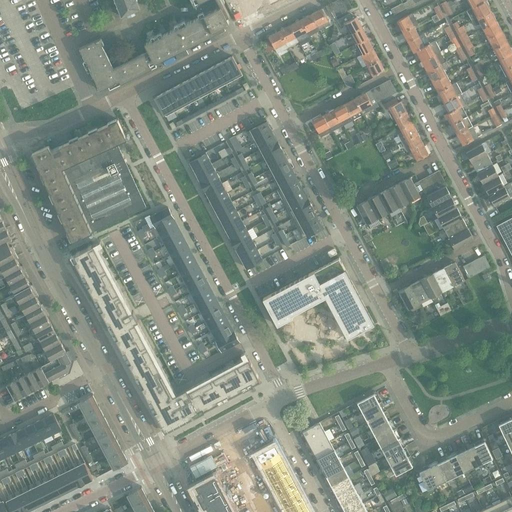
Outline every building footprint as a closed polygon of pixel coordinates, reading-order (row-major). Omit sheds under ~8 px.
[(101,38),(79,48),(82,53),(85,61),(87,64),(90,72),(92,74),(100,91),(108,86),(117,82),(119,81),(150,66),(149,63),(151,62),(153,61),(212,32),(214,35),(225,29),(224,26),(230,24),(227,18),(221,6),(218,0),(217,0),(196,0),(198,3),(201,9),(202,13),(203,15),(199,17),(192,20),(186,24),(176,29),(162,35),(152,40),(145,44),(148,51),(146,52),(144,53),(114,68),(113,68),(111,70),(98,43),(103,41),(101,38)] [(136,0),(114,0),(120,14),(117,15),(118,18),(121,17),(128,14),(128,16),(135,14),(134,11),(140,9),(136,0)] [(405,9),(416,3),(414,0),(409,0),(402,4),(405,9)] [(486,1),(485,0),(468,0),(472,8),(486,1)] [(449,7),(446,1),(441,4),(444,10),(449,7)] [(492,11),(486,1),(472,8),(467,11),(473,21),(492,11)] [(394,15),(405,9),(402,4),(391,10),(394,15)] [(441,11),(438,5),(433,8),(436,14),(441,11)] [(453,13),(449,7),(444,10),(447,16),(453,13)] [(328,21),(322,9),(311,15),(320,31),(331,25),(328,21)] [(445,18),(441,11),(436,14),(440,20),(445,18)] [(497,22),(492,11),(473,21),(472,21),(475,27),(480,23),(483,29),(497,22)] [(418,24),(413,13),(397,22),(403,32),(414,26),(418,24)] [(362,28),(357,17),(352,20),(349,14),(338,20),(341,26),(345,24),(350,34),(362,28)] [(320,31),(311,15),(301,21),(309,36),(320,31)] [(309,36),(301,21),(290,26),(298,42),(309,36)] [(460,28),(457,22),(452,24),(455,30),(460,28)] [(502,32),(497,22),(483,29),(489,39),(502,32)] [(298,42),(290,26),(279,32),(286,44),(288,48),(298,42)] [(419,37),(414,26),(403,32),(408,43),(419,37)] [(452,32),(449,26),(444,29),(447,35),(452,32)] [(368,38),(362,28),(350,34),(356,45),(368,38)] [(463,34),(460,28),(455,30),(458,36),(463,34)] [(286,44),(279,32),(269,38),(275,49),(286,44)] [(456,38),(452,32),(447,35),(450,41),(456,38)] [(508,42),(502,32),(489,39),(494,49),(508,42)] [(424,47),(419,37),(408,43),(414,53),(417,52),(416,51),(425,47),(424,47)] [(374,49),(368,38),(356,45),(361,55),(374,49)] [(471,48),(468,42),(463,45),(466,51),(471,48)] [(511,53),(511,49),(508,42),(494,49),(500,59),(511,53)] [(435,54),(430,44),(424,47),(425,47),(416,51),(417,52),(422,61),(435,54)] [(463,52),(460,46),(455,49),(458,55),(463,52)] [(474,54),(471,48),(466,51),(469,57),(474,54)] [(379,60),(374,49),(361,55),(357,58),(363,68),(367,66),(379,60)] [(320,57),(318,52),(310,56),(312,61),(320,57)] [(466,58),(463,52),(458,55),(461,61),(466,58)] [(511,65),(511,53),(500,59),(502,64),(500,65),(503,71),(511,65)] [(441,65),(435,54),(422,61),(427,72),(441,65)] [(233,56),(217,65),(227,84),(243,76),(233,56)] [(385,70),(379,60),(367,66),(373,77),(385,70)] [(446,75),(444,70),(449,67),(446,62),(441,65),(427,72),(433,82),(446,75)] [(482,69),(479,63),(474,66),(477,72),(482,69)] [(217,65),(200,74),(210,93),(227,84),(217,65)] [(511,79),(511,65),(503,71),(506,77),(508,76),(510,80),(511,79)] [(347,76),(343,68),(338,71),(342,79),(347,76)] [(485,75),(482,69),(477,72),(480,78),(485,75)] [(477,79),(474,73),(469,76),(472,82),(477,79)] [(200,74),(183,83),(193,102),(210,93),(200,74)] [(452,85),(446,75),(433,82),(438,92),(452,85)] [(183,83),(166,92),(177,111),(193,102),(183,83)] [(438,92),(444,102),(460,94),(462,93),(456,83),(452,85),(438,92)] [(493,90),(489,83),(485,86),(488,92),(493,90)] [(485,94),(482,88),(477,90),(480,96),(485,94)] [(496,96),(493,90),(488,92),(491,98),(496,96)] [(379,107),(377,103),(373,97),(370,91),(366,93),(355,99),(364,115),(379,107)] [(166,92),(155,97),(166,117),(177,111),(166,92)] [(466,104),(460,94),(444,102),(449,112),(449,113),(457,108),(458,109),(462,107),(466,104)] [(488,100),(485,94),(480,96),(483,103),(488,100)] [(218,101),(220,104),(229,99),(227,96),(218,101)] [(407,112),(401,101),(398,102),(396,98),(383,104),(385,110),(389,108),(392,113),(390,114),(392,119),(395,118),(407,112)] [(364,115),(355,99),(345,104),(351,116),(353,120),(364,115)] [(351,116),(345,104),(334,109),(340,121),(351,116)] [(504,110),(500,104),(496,107),(499,113),(504,110)] [(467,116),(462,107),(458,109),(457,108),(449,113),(449,112),(444,115),(446,120),(449,118),(452,124),(467,116)] [(496,115),(493,108),(488,111),(491,118),(496,115)] [(340,121),(334,109),(323,115),(330,127),(340,121)] [(507,116),(504,110),(499,113),(502,118),(507,116)] [(412,122),(407,112),(395,118),(400,128),(412,122)] [(330,127),(323,115),(313,121),(319,132),(330,127)] [(502,125),(496,115),(491,118),(497,128),(502,125)] [(473,127),(467,116),(452,124),(457,134),(473,127)] [(33,153),(73,241),(126,217),(127,216),(128,216),(146,208),(116,141),(126,136),(119,120),(52,151),(50,145),(33,153)] [(267,122),(247,133),(252,143),(272,132),(267,122)] [(418,133),(412,122),(400,128),(403,133),(398,135),(401,141),(418,133)] [(478,137),(473,127),(457,134),(463,145),(474,140),(478,137)] [(272,132),(252,143),(254,142),(259,150),(259,151),(277,141),(272,132)] [(423,144),(418,133),(401,141),(407,152),(412,150),(423,144)] [(364,141),(362,136),(361,135),(355,138),(358,144),(364,141)] [(277,141),(259,151),(264,160),(282,151),(277,141)] [(472,162),(487,155),(492,152),(486,141),(466,151),(472,162)] [(429,154),(423,144),(412,150),(417,160),(429,154)] [(282,151),(264,160),(264,161),(267,160),(271,168),(269,170),(287,160),(282,151)] [(333,157),(330,151),(323,155),(326,161),(333,157)] [(191,163),(196,173),(212,164),(207,155),(191,163)] [(493,165),(487,155),(472,162),(477,173),(493,165)] [(287,160),(269,170),(274,180),(293,170),(287,160)] [(196,173),(201,182),(217,174),(212,164),(196,173)] [(498,175),(493,165),(477,173),(483,183),(498,175)] [(293,170),(274,180),(279,189),(277,190),(298,179),(293,170)] [(451,197),(445,186),(447,185),(445,182),(439,171),(434,174),(440,185),(435,188),(430,191),(426,193),(433,206),(451,197)] [(201,182),(206,192),(222,183),(217,174),(201,182)] [(440,185),(434,174),(429,177),(435,188),(440,185)] [(504,187),(498,175),(483,183),(489,195),(504,187)] [(424,194),(418,182),(414,184),(410,177),(399,183),(409,202),(420,196),(424,194)] [(435,188),(429,177),(423,179),(430,191),(435,188)] [(298,179),(277,190),(282,200),(303,189),(298,179)] [(430,191),(423,179),(418,182),(424,194),(426,193),(430,191)] [(206,192),(211,201),(227,193),(222,183),(206,192)] [(409,202),(399,183),(389,189),(398,207),(409,202)] [(494,205),(511,195),(511,187),(510,184),(504,187),(489,195),(494,205)] [(303,189),(282,200),(287,209),(308,198),(303,189)] [(398,207),(389,189),(378,195),(388,213),(398,207)] [(211,201),(216,211),(232,202),(227,193),(211,201)] [(388,213),(378,195),(367,200),(378,219),(388,213)] [(457,207),(451,197),(433,206),(438,217),(457,207)] [(308,198),(287,209),(293,219),(313,208),(308,198)] [(378,219),(367,200),(357,206),(367,224),(378,219)] [(216,211),(221,220),(237,212),(232,202),(216,211)] [(151,216),(156,226),(152,228),(152,229),(173,217),(168,207),(151,216)] [(462,218),(457,207),(438,217),(444,228),(462,218)] [(313,208),(293,219),(298,228),(318,217),(313,208)] [(221,220),(226,230),(242,221),(237,212),(221,220)] [(173,217),(152,229),(157,238),(178,227),(173,218),(174,218),(173,217)] [(318,217),(298,228),(303,238),(323,227),(318,217)] [(511,217),(497,226),(511,255),(511,217)] [(468,229),(462,218),(444,228),(449,239),(468,229)] [(226,230),(231,239),(247,231),(242,221),(226,230)] [(426,223),(429,234),(436,232),(433,221),(426,223)] [(103,235),(105,239),(123,231),(120,226),(103,235)] [(178,227),(157,238),(157,239),(161,236),(166,246),(183,237),(178,227)] [(11,240),(6,229),(0,231),(0,245),(7,242),(11,240)] [(474,240),(468,229),(449,239),(455,250),(474,240)] [(231,239),(236,249),(252,240),(247,231),(231,239)] [(183,237),(166,246),(171,255),(188,246),(183,237)] [(236,249),(242,258),(258,250),(252,240),(236,249)] [(0,265),(17,256),(16,253),(13,254),(9,247),(8,245),(7,242),(0,245),(0,265)] [(94,245),(72,256),(109,325),(116,338),(165,432),(194,417),(204,411),(261,381),(249,360),(245,362),(212,379),(211,376),(187,389),(186,388),(174,395),(154,359),(157,358),(138,321),(139,321),(133,311),(133,312),(122,292),(120,294),(96,249),(94,245)] [(188,246),(171,255),(176,264),(174,265),(174,266),(193,256),(188,246)] [(334,249),(328,252),(331,257),(337,254),(334,249)] [(242,258),(247,268),(263,259),(258,250),(242,258)] [(20,267),(16,260),(19,258),(17,256),(0,265),(5,275),(20,267)] [(193,256),(174,266),(179,275),(198,265),(193,256)] [(490,268),(484,256),(479,259),(485,270),(490,268)] [(335,258),(258,298),(272,325),(276,323),(288,317),(287,315),(321,297),(343,338),(369,324),(335,258)] [(485,270),(479,259),(473,261),(480,273),(485,270)] [(480,273),(473,261),(468,264),(474,276),(480,273)] [(465,280),(455,262),(444,268),(454,286),(465,280)] [(474,276),(468,264),(463,267),(469,278),(474,276)] [(198,265),(179,275),(180,276),(182,275),(186,284),(203,275),(198,265)] [(10,284),(27,275),(26,272),(24,273),(20,267),(5,275),(10,284)] [(454,286),(444,268),(433,274),(442,292),(454,286)] [(442,292),(433,274),(421,280),(431,298),(442,292)] [(30,285),(27,281),(26,278),(29,277),(27,275),(10,284),(15,293),(30,285)] [(203,275),(186,284),(191,293),(208,284),(203,275)] [(431,298),(421,280),(410,286),(420,304),(431,298)] [(208,284),(191,293),(196,302),(194,303),(194,304),(213,294),(208,284)] [(20,303),(38,294),(36,291),(34,292),(30,285),(15,293),(20,303)] [(420,304),(410,286),(399,292),(408,310),(420,304)] [(40,305),(36,297),(39,296),(38,294),(20,303),(25,313),(40,305)] [(213,294),(194,304),(200,313),(218,303),(213,294)] [(218,303),(200,313),(200,314),(202,313),(206,321),(204,322),(205,323),(223,313),(218,303)] [(30,322),(48,313),(46,310),(44,311),(40,305),(25,313),(30,322)] [(51,324),(47,317),(49,315),(48,313),(30,322),(36,332),(51,324)] [(223,313),(205,323),(210,332),(228,322),(223,313)] [(228,322),(210,332),(210,333),(212,332),(217,341),(234,332),(234,331),(233,331),(228,322)] [(56,333),(51,324),(36,332),(40,341),(56,333)] [(234,332),(217,341),(222,351),(239,342),(234,332)] [(61,343),(56,333),(40,341),(45,351),(61,343)] [(66,352),(61,343),(45,351),(51,360),(66,352)] [(68,372),(71,362),(66,352),(51,360),(51,361),(51,362),(59,377),(68,372)] [(59,377),(51,362),(41,367),(49,382),(59,377)] [(49,382),(41,367),(32,371),(41,386),(49,382)] [(41,386),(32,371),(24,376),(32,391),(41,386)] [(32,391),(24,376),(15,380),(24,396),(32,391)] [(24,396),(15,380),(7,385),(15,400),(24,396)] [(379,402),(377,399),(379,398),(376,392),(357,402),(362,411),(379,402)] [(98,406),(92,395),(79,402),(85,413),(98,406)] [(383,412),(382,408),(384,407),(381,401),(379,402),(362,411),(367,420),(383,412)] [(104,417),(98,406),(85,413),(91,424),(104,417)] [(388,421),(386,417),(389,416),(386,410),(383,412),(367,420),(372,430),(388,421)] [(54,414),(44,418),(52,434),(61,429),(54,414)] [(110,428),(104,417),(91,424),(97,435),(110,428)] [(511,429),(511,417),(498,424),(503,434),(511,429)] [(44,418),(35,423),(43,439),(52,434),(44,418)] [(393,430),(391,426),(394,425),(391,419),(388,421),(372,430),(376,439),(393,430)] [(307,441),(325,431),(320,422),(302,432),(307,441)] [(35,423),(26,427),(33,443),(43,439),(35,423)] [(26,427),(16,432),(24,448),(33,443),(26,427)] [(116,439),(110,428),(97,435),(103,446),(116,439)] [(398,439),(396,435),(399,434),(396,428),(393,430),(376,439),(381,448),(398,439)] [(312,450),(329,440),(334,438),(329,429),(325,431),(307,441),(312,450)] [(511,440),(511,429),(503,434),(507,443),(511,440)] [(16,432),(7,436),(15,452),(24,448),(16,432)] [(7,436),(0,439),(0,444),(6,456),(15,452),(7,436)] [(386,457),(405,447),(401,438),(398,439),(381,448),(386,457)] [(122,451),(116,439),(103,446),(109,457),(122,451)] [(493,458),(485,441),(483,439),(478,441),(479,444),(475,446),(484,463),(493,458)] [(316,459),(334,449),(329,440),(312,450),(316,459)] [(484,463),(475,446),(474,443),(468,446),(470,448),(466,450),(474,467),(484,463)] [(275,445),(257,454),(261,461),(279,452),(279,451),(275,445)] [(373,474),(380,471),(368,447),(362,450),(373,474)] [(408,457),(406,454),(408,452),(405,447),(386,457),(391,466),(408,457)] [(474,467),(466,450),(465,447),(459,450),(460,453),(457,455),(465,472),(474,467)] [(321,468),(339,458),(334,449),(316,459),(321,468)] [(128,462),(122,451),(109,457),(115,469),(128,462)] [(279,452),(261,461),(264,468),(262,469),(282,459),(279,453),(279,452)] [(465,472),(457,455),(455,452),(450,455),(451,457),(447,459),(456,476),(465,472)] [(413,466),(411,463),(413,461),(410,456),(408,457),(391,466),(396,475),(413,466)] [(456,476),(447,459),(446,456),(440,459),(442,462),(438,464),(446,481),(456,476)] [(326,477),(344,468),(339,458),(321,468),(326,477)] [(282,459),(262,469),(266,476),(286,466),(282,459)] [(446,481),(438,464),(437,461),(431,464),(432,466),(429,468),(437,485),(446,481)] [(85,463),(77,466),(85,483),(93,479),(85,463)] [(437,485),(429,468),(427,465),(422,468),(423,471),(419,472),(427,489),(437,485)] [(77,466),(70,470),(78,486),(85,483),(77,466)] [(286,466),(266,476),(269,483),(290,472),(286,466)] [(331,486),(349,477),(344,468),(326,477),(331,486)] [(70,470),(63,473),(71,490),(78,486),(70,470)] [(290,472),(269,483),(270,484),(272,482),(275,489),(293,479),(290,472)] [(63,473),(56,477),(64,493),(71,490),(63,473)] [(195,487),(194,487),(207,511),(238,511),(221,480),(218,474),(216,476),(213,477),(211,478),(201,483),(199,484),(195,487)] [(56,477),(49,480),(57,497),(64,493),(56,477)] [(336,495),(354,486),(349,477),(331,486),(336,495)] [(293,479),(275,489),(279,495),(276,496),(277,497),(297,486),(293,479)] [(49,480),(42,484),(50,500),(57,497),(49,480)] [(42,484),(35,487),(43,503),(50,500),(42,484)] [(297,486),(277,497),(280,504),(301,493),(297,486)] [(341,504),(359,495),(354,486),(336,495),(341,504)] [(35,487),(28,491),(36,507),(43,503),(35,487)] [(147,498),(141,487),(128,494),(134,505),(147,498)] [(394,487),(384,492),(388,500),(398,495),(394,487)] [(28,491),(21,494),(29,510),(36,507),(28,491)] [(301,493),(280,504),(283,503),(286,510),(304,500),(301,493)] [(21,494),(14,497),(21,511),(25,511),(29,510),(21,494)] [(344,511),(348,511),(363,504),(359,495),(341,504),(344,511)] [(511,511),(511,498),(511,496),(502,501),(506,511),(511,511)] [(21,511),(14,497),(7,501),(12,511),(21,511)] [(492,505),(495,511),(506,511),(502,501),(500,497),(490,501),(492,505)] [(148,511),(153,510),(147,498),(134,505),(137,511),(148,511)] [(9,511),(4,500),(0,502),(0,511),(9,511)] [(304,500),(286,510),(287,511),(298,511),(308,507),(304,500)]
